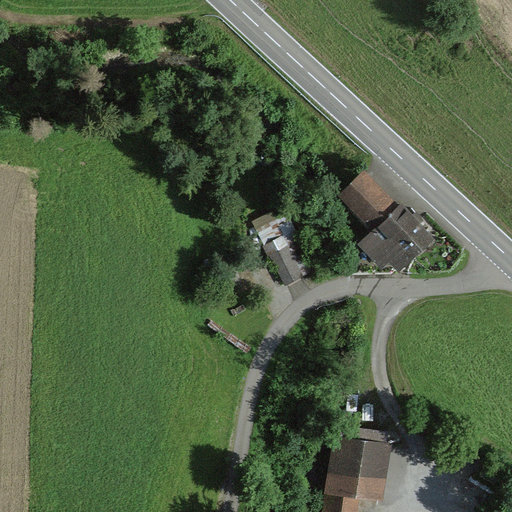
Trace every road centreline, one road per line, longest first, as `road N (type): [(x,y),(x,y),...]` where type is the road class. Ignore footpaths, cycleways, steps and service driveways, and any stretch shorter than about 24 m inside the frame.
road 1 (track): [(230,511),(256,368),(279,321),(299,302),(348,281),(474,280),(507,255)]
road 2 (primary): [(511,260),(230,0)]
